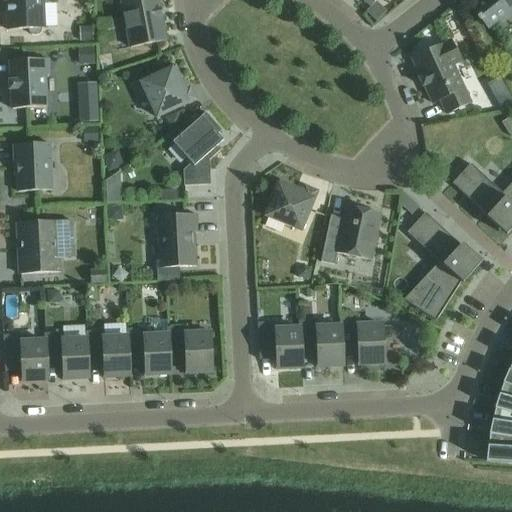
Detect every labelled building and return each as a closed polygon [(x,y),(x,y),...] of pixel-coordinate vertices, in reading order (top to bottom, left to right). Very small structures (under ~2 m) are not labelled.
[(2,0),(3,4),(7,4),(8,31),(28,30),(29,34),(32,36),(35,37),(39,36),(41,33),(42,29),(44,29),(43,5),(47,5),(46,0),(2,0)] [(123,0),(121,0),(130,48),(166,42),(157,0),(123,0)] [(511,0),(483,0),(472,9),(477,15),(475,16),(481,24),(483,22),(488,28),(499,19),(501,23),(511,14),(511,0)] [(371,8),(365,13),(375,23),(386,13),(375,2),(371,8)] [(80,27),(81,41),(92,40),(92,26),(80,27)] [(440,101),(446,115),(470,104),(453,65),(460,62),(451,42),(432,50),(429,48),(419,52),(420,56),(412,59),(420,77),(418,78),(422,87),(424,87),(432,105),(440,101)] [(94,49),(79,50),(80,64),(95,63),(94,49)] [(11,90),(12,110),(46,108),(45,77),(49,76),(48,60),(10,62),(11,82),(9,82),(10,90),(11,90)] [(141,84),(157,118),(195,101),(189,89),(182,92),(172,69),(141,84)] [(511,102),(498,77),(486,84),(501,111),(511,110),(511,102)] [(98,109),(80,110),(81,123),(98,122),(98,109)] [(177,113),(166,119),(171,130),(183,125),(177,113)] [(223,134),(205,113),(190,127),(191,127),(173,143),(191,164),(183,171),(184,187),(210,186),(209,161),(222,150),(221,149),(219,151),(211,141),(220,132),(222,135),(223,134)] [(511,116),(501,124),(510,138),(511,136),(511,116)] [(98,141),(97,128),(84,129),(85,142),(98,141)] [(16,164),(18,193),(52,191),(50,144),(14,146),(14,164),(16,164)] [(118,152),(102,157),(107,173),(123,168),(118,152)] [(511,197),(509,200),(470,165),(452,184),(461,193),(502,230),(511,223),(511,197)] [(301,232),(317,193),(305,188),(302,195),(278,186),(266,217),(301,232)] [(176,191),(160,192),(160,202),(176,202),(176,191)] [(109,208),(109,220),(117,220),(122,215),(122,207),(109,208)] [(346,207),(339,239),(326,236),(320,263),(334,266),(337,254),(370,261),(373,245),(377,243),(379,236),(376,232),(380,214),(346,207)] [(419,285),(404,301),(436,322),(463,279),(475,260),(466,252),(466,251),(425,214),(407,233),(445,269),(425,291),(419,285)] [(196,215),(154,218),(155,236),(158,236),(159,269),(157,270),(158,283),(181,282),(180,268),(196,267),(194,234),(197,234),(196,215)] [(73,221),(57,222),(17,224),(18,243),(21,243),(21,250),(19,250),(20,275),(60,273),(59,256),(75,255),(73,221)] [(297,272),(296,278),(308,281),(310,269),(304,268),(297,272)] [(106,283),(106,271),(90,272),(90,284),(106,283)] [(314,289),(306,289),(306,298),(315,298),(314,289)] [(55,302),(58,299),(58,291),(47,292),(48,302),(55,302)] [(341,351),(342,351),(358,350),(359,365),(384,364),(382,326),(358,327),(358,319),(339,320),(340,328),(341,351)] [(340,328),(317,329),(317,321),(298,322),(299,330),(300,353),(301,353),(317,352),(318,367),(343,366),(342,351),(341,351),(340,328)] [(299,330),(277,331),(276,323),(257,324),(259,355),(276,354),(277,369),(302,368),(301,353),(300,353),(299,330)] [(169,359),(170,359),(186,358),(186,374),(211,372),(209,334),(186,335),(186,327),(167,328),(167,336),(168,336),(169,359)] [(168,336),(167,336),(145,337),(145,329),(126,330),(126,338),(127,338),(128,361),(129,361),(145,361),(145,376),(170,374),(170,359),(169,359),(168,336)] [(127,338),(126,338),(104,339),(104,331),(85,332),(85,340),(86,340),(87,363),(88,363),(104,363),(105,378),(129,376),(129,361),(128,361),(127,338)] [(86,340),(85,340),(63,341),(63,333),(44,334),(44,342),(45,342),(46,365),(47,365),(63,365),(64,380),(88,378),(88,363),(87,363),(86,340)] [(45,342),(44,342),(22,343),(22,335),(3,336),(4,367),(22,367),(23,382),(47,381),(47,365),(46,365),(45,342)] [(502,384),(502,385),(511,388),(511,362),(506,376),(510,377),(507,386),(502,384)] [(494,409),(494,410),(511,414),(511,388),(502,385),(497,400),(501,402),(499,410),(494,409)] [(489,435),(488,436),(511,439),(511,414),(494,410),(491,426),(494,427),(493,436),(489,435)] [(511,439),(488,436),(487,452),(491,453),(490,461),(486,461),(486,462),(511,463),(511,439)]
